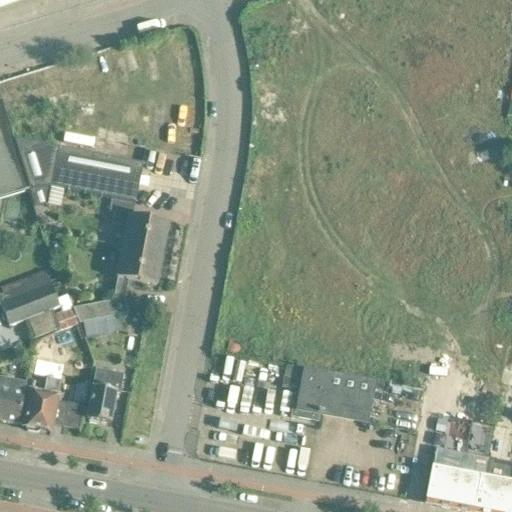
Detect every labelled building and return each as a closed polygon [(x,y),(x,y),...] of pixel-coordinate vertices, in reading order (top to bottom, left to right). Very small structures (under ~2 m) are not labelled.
[(28,192),(7,122),(1,101),(0,97),(0,200),(28,192)] [(67,102),(7,122),(28,192),(40,231),(50,190),(57,151),(67,102)] [(142,167),(57,151),(50,190),(112,202),(110,214),(114,215),(112,226),(127,228),(123,249),(162,256),(168,224),(133,218),(135,206),(142,167)] [(50,244),(49,250),(53,255),(58,254),(60,248),(56,244),(50,244)] [(156,287),(162,256),(123,249),(114,301),(82,307),(85,322),(128,314),(125,300),(129,282),(156,287)] [(59,308),(56,301),(45,271),(0,289),(4,298),(6,304),(0,306),(9,329),(52,311),(59,308)] [(59,308),(52,311),(58,331),(81,324),(69,296),(56,301),(59,308)] [(297,395),(377,407),(384,355),(304,344),(297,395)] [(422,413),(455,418),(464,353),(431,348),(422,413)] [(29,392),(23,428),(28,428),(27,431),(27,433),(37,434),(37,431),(51,433),(52,428),(79,433),(84,409),(56,403),(63,366),(37,361),(34,376),(47,379),(44,395),(29,392)] [(110,427),(116,395),(121,396),(124,377),(93,372),(90,387),(84,420),(87,420),(86,423),(90,423),(89,426),(98,427),(98,425),(110,427)] [(0,423),(18,427),(26,383),(0,378),(0,423)] [(74,403),(85,405),(88,389),(77,387),(74,403)] [(439,421),(437,432),(445,433),(447,423),(439,421)] [(490,439),(492,429),(485,427),(483,437),(490,439)] [(438,452),(428,503),(429,503),(429,504),(437,506),(437,507),(457,511),(464,474),(467,458),(438,452)] [(464,474),(457,511),(459,511),(476,511),(484,478),(487,462),(467,458),(464,474)] [(484,478),(476,511),(502,511),(511,465),(490,461),(490,462),(487,462),(484,478)] [(511,511),(511,465),(502,511),(511,511)]
